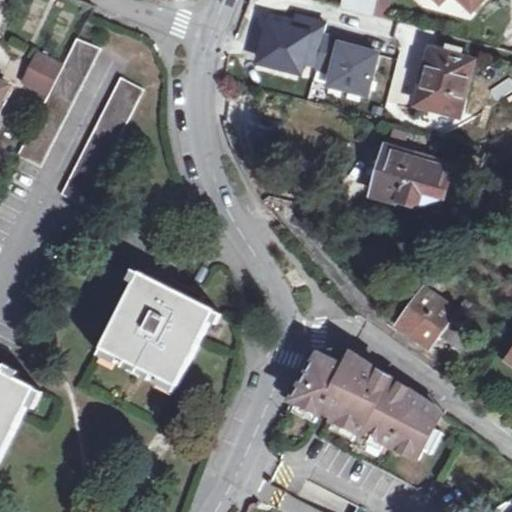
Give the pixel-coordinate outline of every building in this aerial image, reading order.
[(345,0),(343,9),(372,17),(376,0),(345,0)] [(373,17),(387,21),(392,0),(376,0),(372,17),(373,17)] [(435,0),(440,4),(444,0),(459,0),(472,12),(483,0),(435,0)] [(300,34),(272,27),(263,63),(301,73),(303,64),(317,67),(325,38),(328,26),(303,20),(300,34)] [(342,42),(325,38),(317,67),(316,69),(334,73),(347,77),(343,91),(368,97),(379,56),(341,46),(342,42)] [(50,96),(20,156),(43,168),(102,52),(79,40),(65,68),(50,96)] [(445,55),(460,59),(462,52),(447,48),(445,55)] [(432,52),(418,106),(459,118),(473,63),(460,59),(445,55),(432,52)] [(26,84),(50,96),(65,68),(41,55),(26,84)] [(347,77),(334,73),(330,87),(343,91),(347,77)] [(123,79),(64,195),(87,207),(146,90),(123,79)] [(0,106),(9,88),(0,83),(0,106)] [(446,168),(391,152),(378,196),(438,214),(444,195),(439,193),(446,168)] [(144,274),(107,348),(179,386),(216,311),(175,289),(144,274)] [(427,291),(401,329),(431,350),(440,338),(467,357),(481,338),(470,330),(466,327),(467,326),(454,317),(458,312),(427,291)] [(466,327),(470,330),(478,319),(469,313),(464,321),(468,324),(467,326),(466,327)] [(179,386),(107,348),(103,356),(176,393),(179,386)] [(316,363),(294,401),(364,434),(365,431),(421,460),(444,414),(358,359),(352,355),(333,352),(316,363)] [(0,462),(1,463),(37,389),(0,370),(0,462)]
